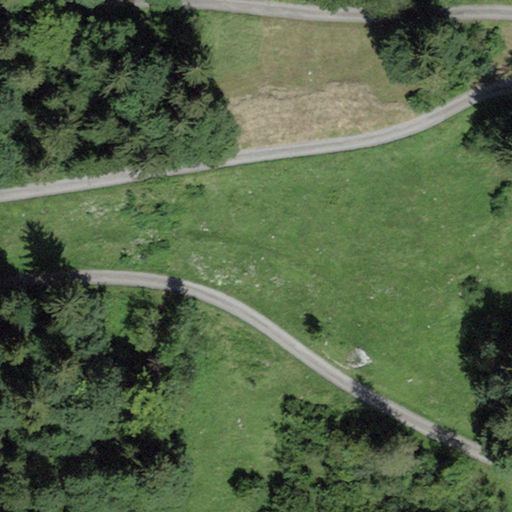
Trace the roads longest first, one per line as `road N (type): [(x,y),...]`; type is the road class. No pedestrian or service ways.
road 1 (track): [(0,282),(98,276),(219,299),(352,389),(511,468)]
road 2 (track): [(511,90),(401,134),(0,198)]
road 3 (track): [(164,0),(338,17),(511,17)]
road 4 (track): [(0,10),(155,0)]
